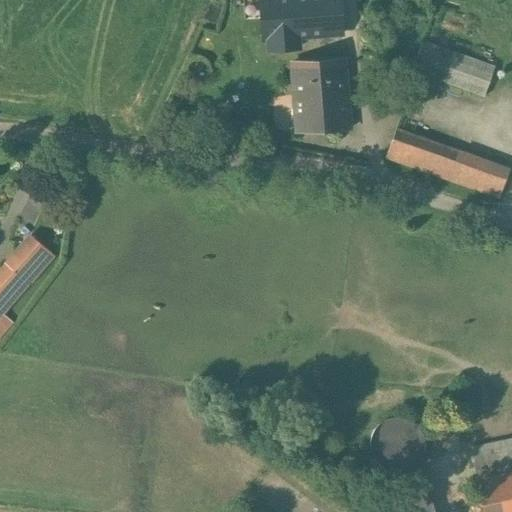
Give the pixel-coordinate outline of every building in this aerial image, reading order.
[(269,0),(273,51),(309,49),(308,34),(355,31),(353,0),(269,0)] [(428,44),(418,71),(487,95),(496,68),(428,44)] [(353,130),(347,58),(290,63),(296,135),(353,130)] [(398,127),(387,157),(499,198),(510,168),(398,127)] [(0,314),(54,253),(33,234),(0,272),(0,314)] [(511,511),(511,438),(472,447),(485,511),(511,511)] [(435,511),(429,487),(399,494),(403,511),(435,511)]
